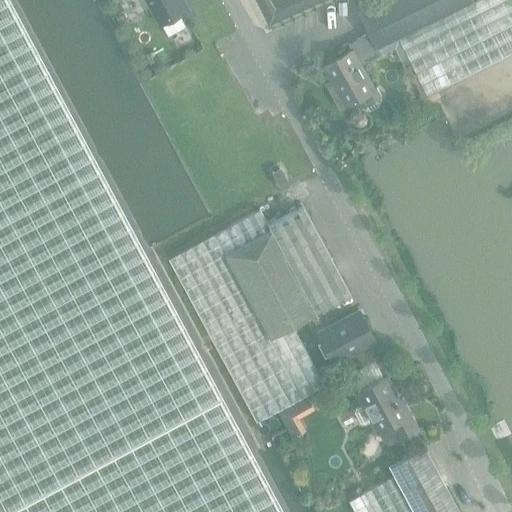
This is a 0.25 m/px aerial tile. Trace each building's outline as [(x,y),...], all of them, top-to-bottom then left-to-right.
[(0,0),(0,511),(280,511),(236,429),(150,267),(6,0),(0,0)] [(149,0),(162,23),(169,35),(186,26),(180,13),(188,9),(183,0),(149,0)] [(353,50),(323,66),(346,106),(357,100),(362,109),(367,110),(370,110),(379,106),(381,98),(363,65),(381,55),(378,48),(399,38),(427,94),(511,52),(511,5),(509,0),(474,0),(473,0),(472,0),(381,0),(360,11),(370,32),(349,43),(353,50)] [(278,186),(287,181),(280,167),(271,171),(278,186)] [(169,257),(168,257),(256,421),(324,384),(323,382),(291,324),(314,312),(314,311),(316,310),(348,292),(300,206),(268,224),(258,209),(169,257)] [(331,361),(373,338),(357,309),(315,332),(331,361)] [(417,428),(400,397),(396,400),(390,389),(392,388),(385,374),(382,375),(374,359),(349,373),(358,389),(355,390),(361,402),(356,405),(355,410),(360,419),(365,421),(370,418),(377,431),(378,430),(383,438),(391,440),(399,436),(400,438),(417,428)] [(298,417),(314,408),(307,396),(277,411),(291,437),(305,430),(298,417)] [(389,462),(397,477),(415,511),(459,511),(423,444),(389,462)] [(352,502),(356,511),(415,511),(397,477),(352,502)]
